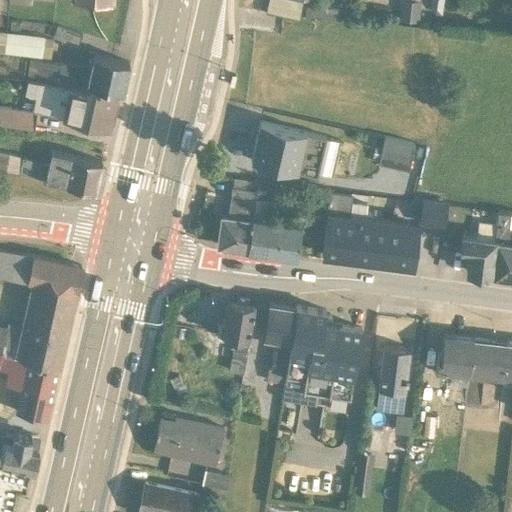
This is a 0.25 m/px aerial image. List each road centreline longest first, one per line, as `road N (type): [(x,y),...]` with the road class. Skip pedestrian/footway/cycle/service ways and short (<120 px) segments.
road 1 (residential): [(150,251),(511,300)]
road 2 (primary): [(112,241),(50,511)]
road 3 (primary): [(91,511),(150,251)]
road 4 (primary): [(150,251),(208,0)]
road 5 (primary): [(166,0),(112,241)]
